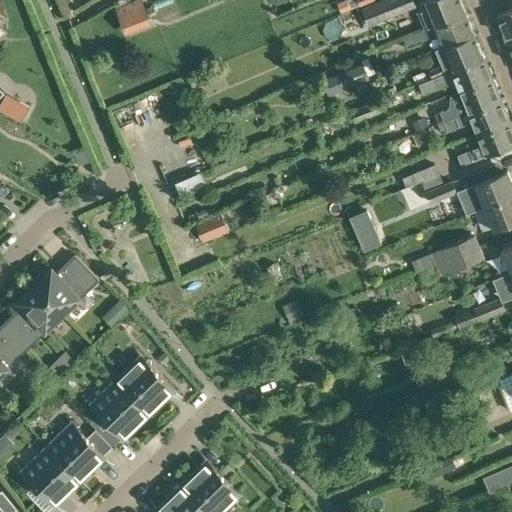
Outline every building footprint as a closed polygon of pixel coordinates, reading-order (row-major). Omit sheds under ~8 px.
[(154,5),(146,8),(142,0),(135,0),(116,7),(126,34),(152,24),(149,16),(157,13),(154,5)] [(343,0),(337,3),(342,13),(372,0),(343,0)] [(369,25),(416,5),(414,0),(381,0),(362,8),(369,25)] [(426,0),(420,3),(422,10),(417,12),(425,30),(467,12),(461,0),(426,0)] [(511,7),(496,14),(507,41),(511,39),(511,7)] [(467,12),(425,30),(414,34),(418,43),(441,33),(445,44),(475,32),(467,12)] [(429,70),(432,77),(485,56),(475,32),(445,44),(445,45),(436,49),(442,64),(429,70)] [(485,56),(432,77),(419,83),(423,92),(456,78),(461,92),(494,79),(485,56)] [(343,90),(371,79),(364,62),(337,73),(343,90)] [(197,96),(229,83),(221,65),(189,77),(197,96)] [(419,83),(428,79),(424,71),(413,75),(417,84),(419,83)] [(436,113),(441,125),(503,100),(494,79),(461,92),(452,96),(450,108),(436,113)] [(13,86),(0,99),(0,113),(28,142),(48,122),(13,86)] [(357,121),(388,109),(384,98),(353,110),(357,121)] [(503,100),(441,125),(443,132),(472,120),(478,134),(511,121),(503,100)] [(413,122),(418,135),(431,129),(426,116),(413,122)] [(511,123),(511,121),(478,134),(483,145),(459,154),(462,164),(511,143),(511,123)] [(431,129),(418,135),(414,136),(417,144),(434,137),(431,129)] [(90,160),(84,148),(73,154),(79,165),(90,160)] [(422,180),(427,190),(444,183),(436,163),(414,172),(418,182),(422,180)] [(476,182),(486,206),(511,195),(511,178),(508,169),(476,182)] [(444,183),(427,190),(428,194),(414,200),(418,208),(432,202),(458,191),(453,179),(444,183)] [(511,195),(486,206),(495,227),(511,220),(511,195)] [(364,250),(382,243),(367,208),(349,216),(364,250)] [(204,241),(231,230),(223,211),(196,222),(204,241)] [(476,233),(434,251),(412,260),(417,271),(439,262),(439,263),(481,245),(476,233)] [(511,269),(511,244),(503,248),(511,269)] [(481,245),(439,263),(443,274),(485,257),(481,245)] [(43,271),(33,281),(63,312),(99,278),(76,254),(61,267),(64,271),(60,275),(52,267),(46,273),(43,271)] [(511,270),(494,279),(499,292),(509,288),(511,295),(511,270)] [(18,309),(4,323),(27,347),(63,312),(33,281),(21,292),(24,294),(17,300),(26,309),(22,313),(18,309)] [(480,319),(506,308),(502,296),(475,307),(480,319)] [(296,299),(284,304),(290,320),(302,316),(296,299)] [(475,307),(456,314),(460,326),(480,319),(475,307)] [(0,373),(27,347),(4,323),(0,326),(0,373)] [(403,353),(406,363),(422,357),(418,347),(403,353)] [(170,361),(163,353),(155,361),(162,369),(170,361)] [(142,357),(117,381),(149,414),(158,405),(156,403),(172,388),(142,357)] [(511,372),(497,379),(510,410),(511,408),(511,372)] [(149,414),(117,381),(92,406),(100,414),(91,423),(96,428),(95,429),(111,446),(138,421),(140,423),(149,414)] [(486,411),(477,387),(466,391),(466,393),(412,415),(423,442),(446,433),(440,419),(461,410),(464,416),(473,413),(474,416),(486,411)] [(73,424),(48,448),(80,481),(89,472),(87,470),(111,446),(95,429),(86,437),(73,424)] [(80,481),(48,448),(23,472),(52,503),(68,488),(71,490),(80,481)] [(454,466),(449,455),(431,463),(436,474),(454,466)] [(190,474),(180,483),(208,511),(216,511),(237,492),(208,461),(192,477),(190,474)] [(511,482),(511,463),(484,475),(491,492),(511,482)] [(426,479),(421,468),(405,475),(410,486),(426,479)] [(208,511),(180,483),(171,492),(174,494),(158,510),(159,511),(208,511)] [(0,491),(0,506),(0,507),(10,499),(2,490),(0,491)] [(10,499),(0,507),(4,511),(12,511),(17,508),(10,499)]
